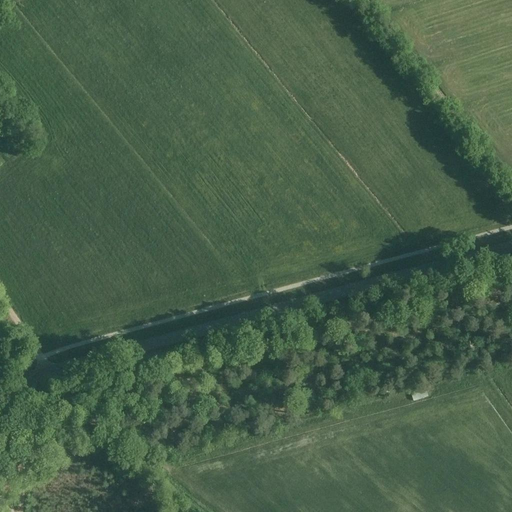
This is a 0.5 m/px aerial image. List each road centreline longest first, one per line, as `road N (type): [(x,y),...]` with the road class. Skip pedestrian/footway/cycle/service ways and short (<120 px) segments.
road 1 (tertiary): [(0,385),(511,245)]
road 2 (track): [(217,511),(56,380),(40,357)]
road 3 (track): [(32,376),(20,511)]
